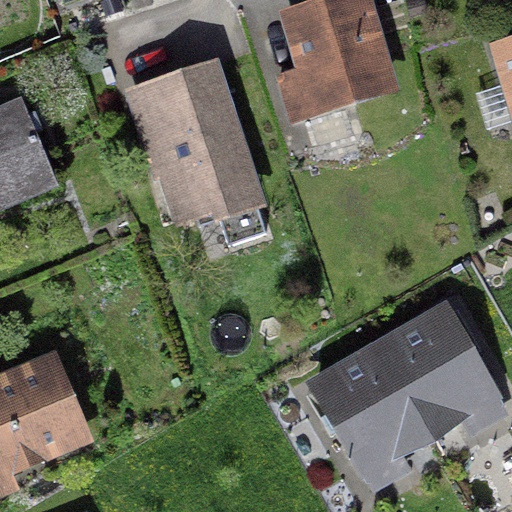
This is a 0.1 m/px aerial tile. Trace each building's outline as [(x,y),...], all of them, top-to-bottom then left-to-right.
[(359,0),(310,0),(260,14),(290,121),(385,95),(359,0)] [(511,34),(480,43),(511,156),(511,34)] [(203,58),(115,87),(163,230),(251,200),(203,58)] [(9,101),(0,104),(0,204),(44,187),(9,101)] [(379,360),(422,432),(443,419),(455,439),(490,418),(471,386),(436,326),(379,360)] [(38,353),(0,369),(0,491),(4,489),(0,479),(0,466),(74,435),(38,353)] [(422,432),(379,360),(316,397),(356,464),(370,487),(403,467),(392,449),(422,432)]
